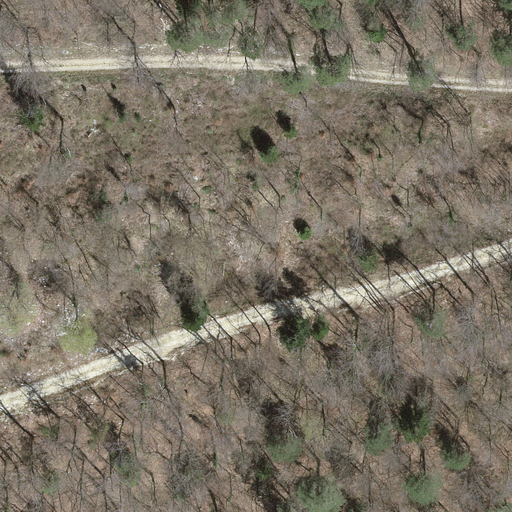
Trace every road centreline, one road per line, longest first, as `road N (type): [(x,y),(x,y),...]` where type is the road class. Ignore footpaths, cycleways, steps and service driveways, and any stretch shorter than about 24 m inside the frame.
road 1 (track): [(0,404),(218,326),(511,244)]
road 2 (track): [(511,88),(288,69),(0,71)]
